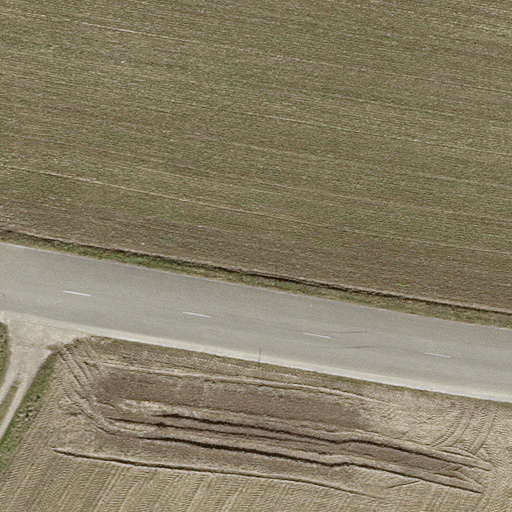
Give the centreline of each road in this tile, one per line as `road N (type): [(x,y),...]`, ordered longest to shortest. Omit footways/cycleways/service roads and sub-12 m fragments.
road 1 (unclassified): [(0,282),(511,368)]
road 2 (track): [(0,417),(30,361),(50,291)]
